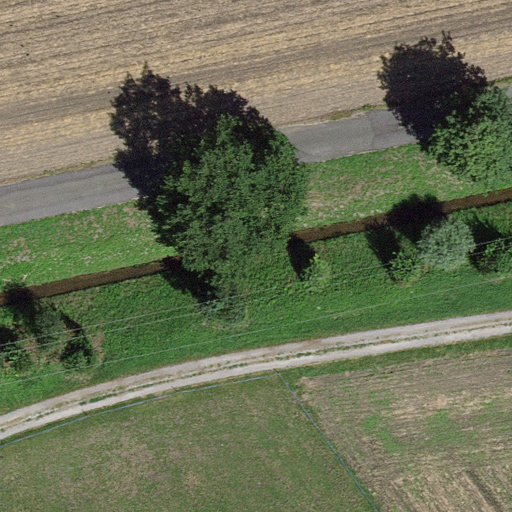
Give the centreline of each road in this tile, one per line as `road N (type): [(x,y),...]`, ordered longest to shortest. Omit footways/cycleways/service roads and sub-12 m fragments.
road 1 (track): [(0,424),(511,316)]
road 2 (track): [(0,182),(511,80)]
